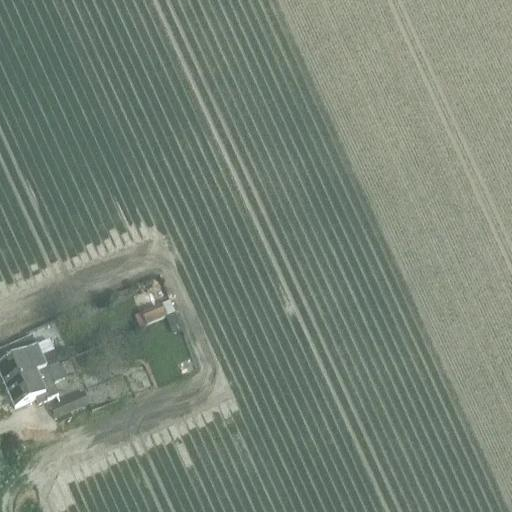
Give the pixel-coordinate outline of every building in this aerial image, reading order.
[(161,307),(141,315),(146,328),(165,320),(166,320),(161,307)] [(166,320),(165,320),(172,337),(181,333),(174,316),(166,320)] [(0,365),(0,381),(3,389),(57,366),(47,344),(34,349),(29,340),(1,352),(5,363),(0,365)] [(63,371),(59,370),(57,366),(3,389),(13,411),(39,399),(41,405),(56,398),(51,386),(65,380),(66,377),(63,371)] [(54,422),(74,413),(77,419),(86,415),(83,409),(87,407),(82,395),(49,410),(54,422)]
